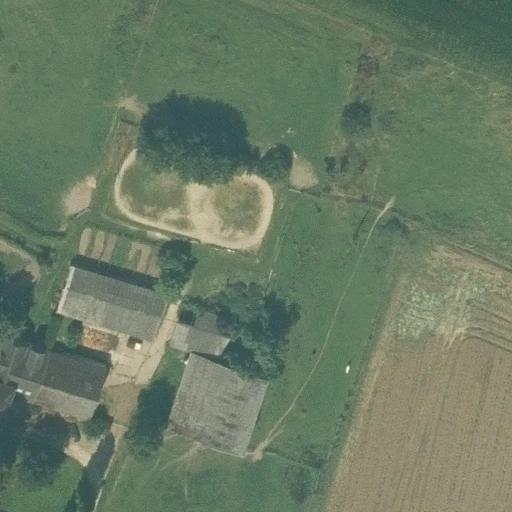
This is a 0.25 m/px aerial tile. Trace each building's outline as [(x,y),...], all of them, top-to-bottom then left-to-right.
[(168,294),(71,265),(57,311),(152,339),(168,294)] [(184,300),(177,319),(226,333),(232,314),(184,300)] [(226,333),(177,319),(169,344),(190,351),(215,358),(229,334),(226,333)] [(0,375),(13,380),(9,394),(38,403),(54,351),(4,336),(0,347),(0,375)] [(104,367),(54,351),(38,403),(88,419),(104,367)] [(215,358),(190,351),(165,426),(241,451),(267,373),(215,358)] [(13,380),(0,375),(0,419),(0,420),(9,394),(13,380)] [(110,425),(97,421),(94,430),(107,435),(110,425)]
